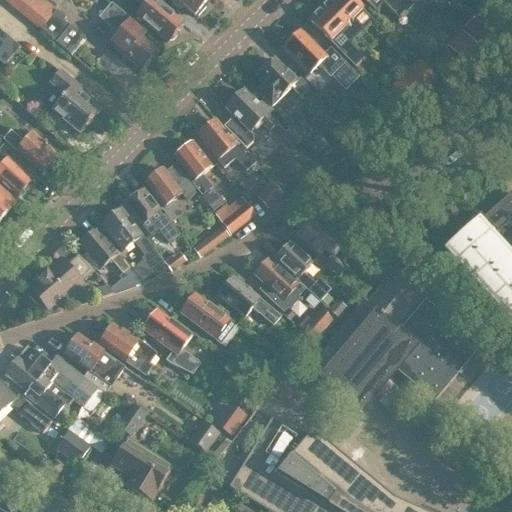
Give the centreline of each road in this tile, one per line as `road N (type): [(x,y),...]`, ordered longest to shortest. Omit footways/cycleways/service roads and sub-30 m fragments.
road 1 (residential): [(0,341),(164,289),(294,204),(423,168),(511,93)]
road 2 (residential): [(0,279),(265,0)]
